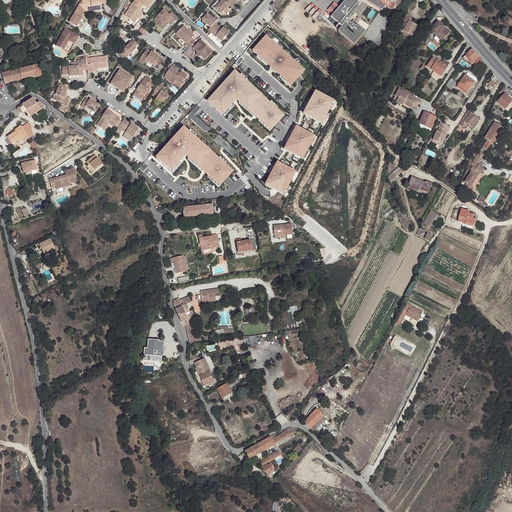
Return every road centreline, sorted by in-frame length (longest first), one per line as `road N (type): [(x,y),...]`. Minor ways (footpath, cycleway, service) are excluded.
road 1 (unclassified): [(170,295),(186,370),(227,447),(240,450),(298,424),(386,511)]
road 2 (unclassified): [(0,208),(36,362),(46,511)]
road 3 (track): [(493,223),(363,485)]
road 4 (unclassified): [(0,108),(34,95),(135,175),(162,234),(170,295)]
